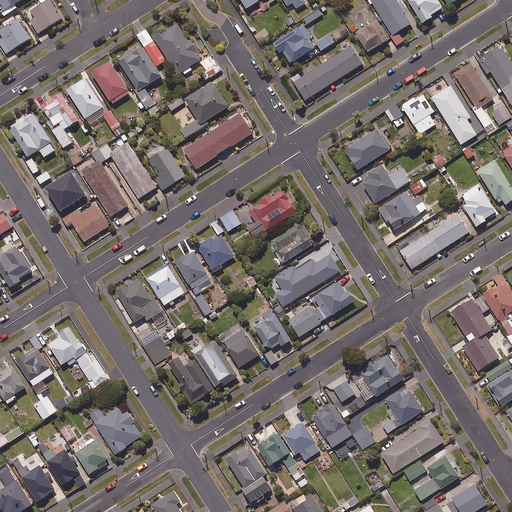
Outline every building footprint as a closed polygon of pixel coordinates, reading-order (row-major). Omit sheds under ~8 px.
[(0,0),(0,6),(0,20),(5,18),(18,9),(17,6),(25,0),(0,0)] [(63,20),(49,0),(42,0),(40,2),(42,5),(32,12),(37,19),(31,23),(39,35),(63,20)] [(260,3),(257,0),(235,0),(236,1),(237,0),(240,0),(247,10),(260,3)] [(306,4),(303,0),(283,0),(288,7),(293,4),(297,10),(306,4)] [(413,26),(396,0),(370,0),(394,38),(400,35),(413,26)] [(407,0),(425,27),(434,21),(432,18),(444,10),(437,0),(407,0)] [(444,0),(451,10),(462,3),(461,2),(464,0),(444,0)] [(323,15),(320,9),(304,19),(308,24),(323,15)] [(381,50),(391,44),(379,23),(377,24),(374,19),(368,22),(371,28),(358,36),(369,55),(380,49),(381,50)] [(31,41),(19,21),(0,33),(4,41),(0,43),(8,56),(31,41)] [(286,53),(293,64),(316,50),(310,40),(312,38),(304,26),(275,44),(282,56),(286,53)] [(192,69),(202,63),(197,55),(199,54),(191,43),(190,44),(179,27),(156,41),(179,77),(184,74),(185,77),(193,72),(192,69)] [(147,32),(138,38),(145,50),(147,49),(159,68),(167,63),(147,32)] [(335,43),(330,35),(316,43),(322,51),(335,43)] [(394,38),(392,39),(397,47),(405,43),(400,35),(394,38)] [(511,61),(501,43),(484,54),(487,60),(481,64),(487,73),(491,70),(511,102),(511,61)] [(362,65),(351,47),(292,84),(303,103),(362,65)] [(163,80),(143,48),(120,63),(140,95),(163,80)] [(223,72),(213,57),(202,65),(212,79),(223,72)] [(131,95),(109,62),(92,74),(114,107),(131,95)] [(473,66),(457,76),(475,105),(472,107),(485,127),(493,122),(482,106),(494,98),(473,66)] [(105,111),(86,80),(68,92),(90,127),(107,117),(104,112),(105,111)] [(215,85),(187,102),(203,127),(231,110),(215,85)] [(471,116),(451,85),(432,97),(461,144),(477,134),(467,118),(471,116)] [(74,145),(65,131),(70,128),(72,130),(81,124),(60,92),(51,98),(53,101),(50,103),(45,95),(36,100),(51,122),(47,124),(52,131),(53,133),(65,151),(74,145)] [(156,106),(147,92),(140,96),(149,111),(156,106)] [(430,114),(435,111),(423,92),(402,104),(414,123),(420,133),(436,123),(430,114)] [(186,104),(182,99),(169,109),(172,114),(186,104)] [(395,118),(399,125),(405,121),(401,116),(404,114),(396,103),(386,110),(392,120),(395,118)] [(511,117),(505,104),(492,112),(500,124),(511,117)] [(126,133),(111,111),(106,114),(107,117),(105,118),(118,139),(126,133)] [(46,160),(56,153),(52,146),(53,145),(34,115),(10,130),(30,160),(41,153),(46,160)] [(254,136),(242,116),(185,152),(198,172),(254,136)] [(187,140),(204,130),(198,121),(182,132),(187,140)] [(389,148),(392,146),(385,135),(382,137),(377,128),(345,149),(358,169),(390,148),(389,148)] [(123,148),(116,152),(114,154),(109,146),(101,151),(108,162),(112,159),(140,202),(158,190),(129,144),(123,148)] [(511,145),(511,144),(502,149),(511,164),(511,145)] [(183,175),(166,146),(146,158),(156,174),(153,176),(161,189),(183,175)] [(474,155),(469,147),(463,150),(468,158),(474,155)] [(108,162),(101,151),(94,155),(99,164),(83,174),(104,206),(101,208),(109,221),(130,208),(103,165),(108,162)] [(447,161),(442,152),(433,158),(437,166),(447,161)] [(452,175),(458,171),(456,168),(460,165),(457,159),(446,165),(452,175)] [(506,203),(511,199),(511,185),(495,159),(478,170),(499,201),(503,199),(506,203)] [(41,172),(33,160),(27,164),(35,176),(41,172)] [(398,189),(390,175),(382,163),(369,171),(370,173),(365,176),(368,180),(364,182),(376,202),(398,189)] [(76,167),(71,170),(82,186),(86,183),(76,167)] [(390,175),(398,189),(410,182),(402,168),(390,175)] [(52,180),(48,173),(37,179),(41,186),(52,180)] [(76,185),(68,173),(47,187),(58,204),(74,194),(70,189),(76,185)] [(427,186),(423,179),(411,186),(415,194),(427,186)] [(497,210),(479,183),(462,194),(468,202),(464,205),(477,225),(486,219),(485,218),(497,210)] [(268,228),(297,210),(284,188),(272,195),(270,192),(260,199),(262,202),(254,207),(262,219),(249,227),(255,237),(268,228)] [(411,219),(414,225),(422,220),(419,214),(427,208),(419,195),(412,199),(406,190),(379,208),(387,221),(389,220),(395,229),(411,219)] [(74,210),(69,203),(58,210),(63,217),(74,210)] [(110,228),(96,207),(82,217),(78,210),(63,220),(69,228),(74,224),(86,244),(110,228)] [(241,223),(233,210),(220,218),(228,231),(241,223)] [(470,230),(458,213),(401,251),(412,268),(470,230)] [(0,235),(13,228),(4,214),(0,216),(0,235)] [(126,226),(120,216),(110,222),(116,232),(126,226)] [(224,230),(217,219),(211,223),(218,234),(224,230)] [(316,241),(305,223),(302,225),(300,222),(272,239),(275,244),(273,246),(279,256),(274,259),(278,266),(316,241)] [(235,255),(222,235),(214,240),(212,236),(198,245),(215,271),(223,266),(221,264),(235,255)] [(33,274),(18,250),(0,261),(0,272),(13,293),(23,287),(20,282),(33,274)] [(207,272),(194,250),(188,254),(186,251),(174,259),(190,283),(196,293),(214,282),(207,272)] [(341,270),(330,254),(316,263),(313,258),(297,269),(294,265),(275,277),(282,288),(275,293),(284,306),(341,270)] [(179,284),(166,263),(147,274),(160,296),(165,305),(169,302),(171,306),(176,303),(174,299),(184,293),(179,284)] [(499,318),(510,312),(511,310),(511,289),(502,273),(494,278),(498,284),(483,294),(499,318)] [(257,283),(252,275),(246,279),(251,287),(257,283)] [(151,299),(138,277),(117,290),(135,321),(145,315),(147,320),(162,311),(154,297),(151,299)] [(319,307),(326,318),(355,300),(348,288),(345,290),(339,281),(313,297),(319,307)] [(485,333),(497,326),(490,314),(487,310),(489,308),(476,288),(468,294),(471,299),(451,311),(470,341),(478,336),(479,337),(485,333)] [(202,293),(194,297),(205,315),(212,311),(202,293)] [(280,303),(273,307),(278,314),(285,310),(280,303)] [(326,318),(319,307),(313,310),(311,306),(289,319),(299,336),(321,323),(320,321),(326,318)] [(292,340),(273,308),(263,314),(266,319),(254,327),(268,349),(280,342),(282,346),(292,340)] [(511,332),(511,320),(511,319),(511,318),(511,315),(510,312),(499,318),(509,335),(511,332)] [(145,345),(160,336),(151,320),(136,329),(145,345)] [(76,358),(86,351),(69,325),(58,332),(61,336),(49,344),(62,364),(67,360),(70,365),(77,360),(76,358)] [(186,338),(186,340),(190,338),(189,336),(192,335),(189,328),(181,331),(184,339),(186,338)] [(259,354),(244,329),(225,341),(240,366),(259,354)] [(511,332),(509,335),(507,336),(508,337),(503,341),(508,349),(511,346),(511,332)] [(478,336),(470,341),(463,345),(478,369),(500,356),(485,333),(479,337),(478,336)] [(39,350),(44,346),(36,334),(29,338),(35,348),(26,354),(25,351),(16,357),(30,379),(34,385),(54,373),(50,367),(39,350)] [(160,336),(145,345),(155,363),(171,354),(160,336)] [(196,357),(215,386),(218,384),(220,388),(239,376),(216,339),(204,347),(201,343),(192,349),(196,357)] [(279,360),(272,349),(265,353),(272,364),(279,360)] [(90,380),(93,379),(94,382),(87,387),(89,391),(109,378),(92,353),(89,355),(87,352),(76,359),(90,380)] [(361,391),(366,400),(376,394),(377,395),(404,378),(388,353),(366,367),(368,369),(363,372),(365,376),(357,381),(362,390),(361,391)] [(215,386),(196,357),(185,364),(179,355),(168,362),(181,381),(178,382),(183,390),(188,398),(192,404),(216,388),(215,386)] [(511,365),(508,359),(486,374),(490,381),(486,384),(500,406),(511,398),(511,365)] [(11,364),(0,370),(0,391),(7,403),(16,398),(14,394),(25,387),(11,364)] [(355,393),(347,380),(334,388),(342,401),(355,393)] [(424,410),(411,391),(403,396),(399,390),(386,399),(392,408),(388,411),(393,418),(383,425),(388,432),(424,410)] [(57,410),(48,395),(45,397),(41,391),(37,394),(41,400),(34,404),(44,419),(57,410)] [(352,434),(332,403),(313,415),(330,442),(339,436),(342,441),(352,434)] [(90,415),(116,454),(127,446),(127,445),(142,435),(133,421),(135,420),(128,410),(122,414),(118,407),(105,415),(100,408),(90,415)] [(348,407),(340,412),(344,419),(352,414),(348,407)] [(444,440),(429,415),(415,424),(418,429),(381,452),(394,472),(444,440)] [(321,450),(303,421),(284,433),(296,453),(300,451),(305,460),(321,450)] [(76,435),(69,424),(61,429),(68,441),(76,435)] [(375,441),(366,426),(354,433),(363,449),(375,441)] [(257,444),(270,465),(281,457),(295,480),(304,474),(277,431),(257,444)] [(41,443),(34,433),(29,437),(35,447),(41,443)] [(0,447),(9,441),(5,435),(0,438),(0,447)] [(108,458),(93,437),(86,441),(84,438),(71,446),(90,473),(99,467),(100,468),(108,463),(105,460),(108,458)] [(86,482),(81,473),(66,448),(56,453),(48,440),(40,445),(62,484),(74,477),(80,486),(86,482)] [(263,474),(266,472),(250,447),(239,454),(237,452),(227,458),(245,486),(242,488),(251,503),(257,499),(258,501),(266,497),(264,494),(273,489),(263,474)] [(441,488),(459,476),(446,455),(428,466),(435,477),(421,486),(419,483),(414,487),(422,500),(441,488)] [(30,471),(20,457),(12,462),(37,500),(55,489),(40,465),(30,471)] [(427,470),(420,460),(404,471),(411,480),(427,470)] [(3,508),(5,511),(20,511),(32,503),(17,478),(15,479),(9,469),(0,474),(7,485),(0,489),(0,506),(2,509),(3,508)] [(305,476),(297,482),(301,488),(310,482),(305,476)] [(381,480),(371,487),(375,492),(385,485),(381,480)] [(295,484),(284,491),(289,499),(300,492),(295,484)] [(453,498),(447,502),(454,511),(473,511),(488,503),(475,484),(453,498)] [(181,511),(176,503),(180,501),(174,491),(152,504),(156,511),(181,511)] [(323,511),(311,492),(306,495),(305,493),(291,502),(296,511),(323,511)] [(359,501),(355,495),(342,504),(347,511),(348,511),(353,509),(351,506),(359,501)] [(292,511),(285,500),(267,511),(292,511)] [(454,511),(447,502),(440,506),(438,503),(424,511),(454,511)]
